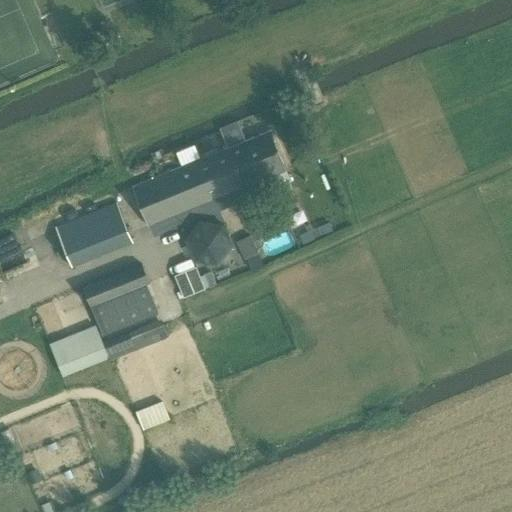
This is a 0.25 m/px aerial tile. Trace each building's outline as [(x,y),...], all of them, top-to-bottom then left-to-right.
[(182,168),(132,188),(148,226),(267,177),(286,169),(271,131),(245,141),(237,122),(220,129),(221,131),(226,145),(222,146),(224,150),(200,160),(195,148),(177,156),(182,168)] [(133,242),(117,203),(56,227),(71,267),(133,242)] [(200,221),(185,240),(194,262),(218,266),(233,246),(223,224),(200,221)] [(330,224),(301,238),(303,244),(332,230),(330,224)] [(250,235),(239,241),(247,259),(258,253),(250,235)] [(159,314),(148,285),(151,284),(140,264),(83,287),(103,337),(159,314)] [(196,267),(174,276),(183,298),(205,289),(204,288),(216,283),(211,272),(200,277),(196,267)] [(163,326),(105,350),(109,358),(110,361),(112,360),(167,337),(163,326)] [(96,327),(51,344),(63,376),(108,358),(96,327)] [(163,402),(136,412),(143,429),(169,419),(163,402)]
